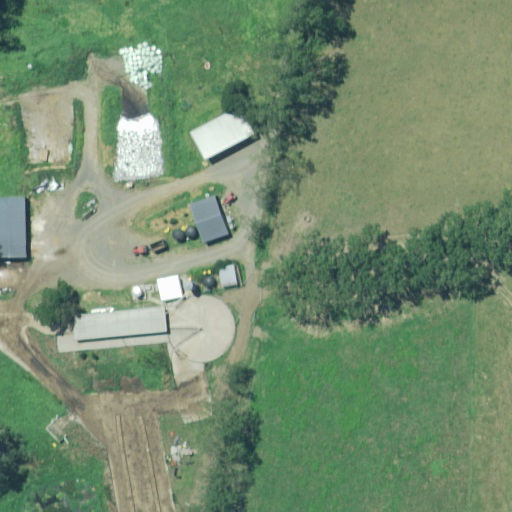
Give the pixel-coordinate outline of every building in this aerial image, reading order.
[(260,135),(247,107),(197,132),(211,160),(260,135)] [(231,235),(217,197),(193,206),(206,243),(231,235)] [(29,198),(3,198),(2,258),(29,258),(29,198)] [(191,296),(188,276),(160,281),(163,300),(191,296)] [(152,285),(131,287),(132,300),(153,299),(152,285)] [(168,332),(165,308),(77,317),(79,340),(168,332)]
